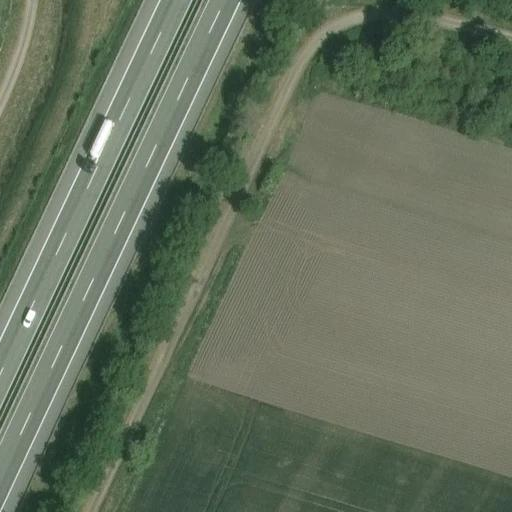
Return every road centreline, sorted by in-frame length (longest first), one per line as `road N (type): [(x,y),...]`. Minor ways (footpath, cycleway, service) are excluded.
road 1 (track): [(511,42),(373,18),(326,39),(307,59),(94,511)]
road 2 (motorway): [(0,489),(229,0)]
road 3 (motorway): [(180,0),(0,385)]
